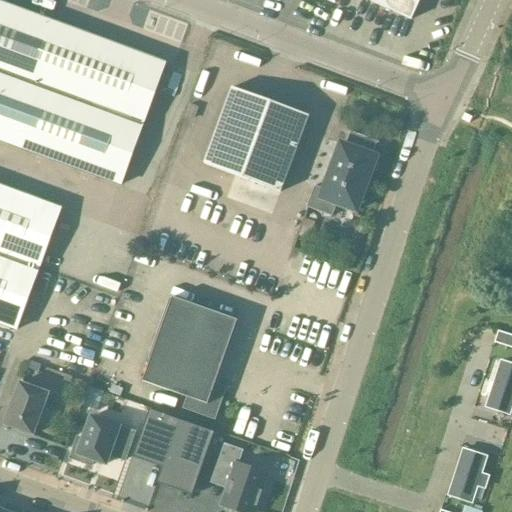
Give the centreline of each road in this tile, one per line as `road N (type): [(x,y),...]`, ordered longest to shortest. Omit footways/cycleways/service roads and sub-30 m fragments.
road 1 (residential): [(444,94),(307,511)]
road 2 (unclassified): [(444,94),(179,0)]
